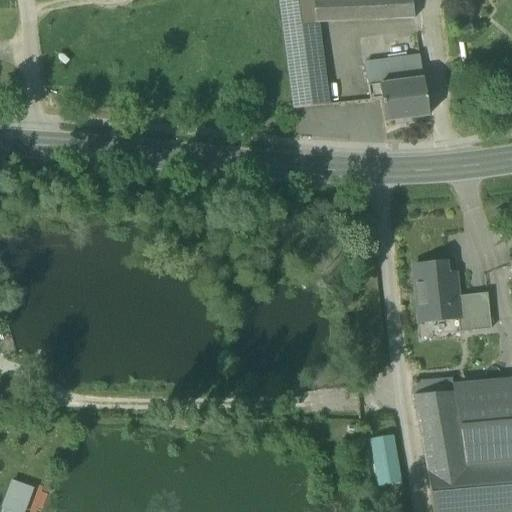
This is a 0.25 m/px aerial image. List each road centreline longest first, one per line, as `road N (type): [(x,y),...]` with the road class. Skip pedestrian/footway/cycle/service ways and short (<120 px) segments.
road 1 (primary): [(0,143),(292,173),(436,175),(511,161)]
road 2 (unknown): [(380,174),(403,399),(425,511)]
